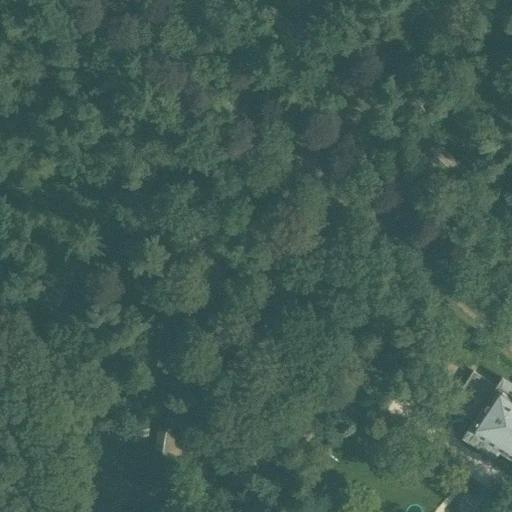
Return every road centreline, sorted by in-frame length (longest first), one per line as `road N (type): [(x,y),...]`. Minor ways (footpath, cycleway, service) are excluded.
road 1 (primary): [(511,329),(123,0)]
road 2 (track): [(204,511),(439,268)]
road 3 (track): [(499,475),(412,410),(405,304)]
